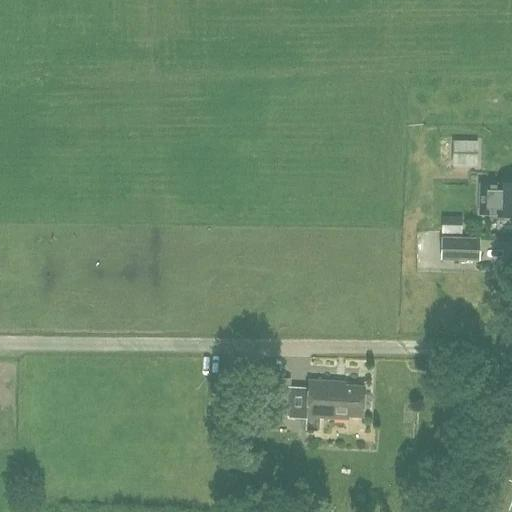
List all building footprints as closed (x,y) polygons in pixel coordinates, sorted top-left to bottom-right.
[(477,162),(477,143),(453,142),(452,162),(477,162)] [(511,215),(511,183),(499,183),(499,184),(480,184),(480,209),(498,209),(498,216),(511,215)] [(462,218),(432,217),(431,233),(442,233),(462,234),(462,218)] [(479,239),(450,238),(441,238),(440,260),(479,260),(479,239)] [(225,368),(223,395),(221,408),(237,409),(238,397),(242,370),(225,368)] [(270,413),(270,415),(288,415),(290,379),(271,378),(271,393),(261,393),(260,413),(270,413)] [(307,417),(348,419),(348,416),(363,417),(365,387),(335,385),(335,382),(309,380),(307,417)]
